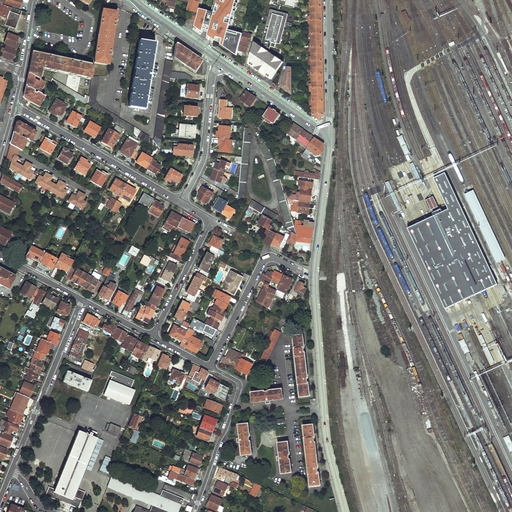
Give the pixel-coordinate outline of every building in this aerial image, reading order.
[(0,0),(0,1),(20,8),(22,0),(0,0)] [(194,0),(194,1),(190,0),(189,0),(187,10),(197,12),(199,2),(201,3),(201,0),(194,0)] [(209,32),(208,36),(216,41),(217,37),(223,39),(222,43),(221,45),(230,51),(230,49),(234,50),(233,52),(237,53),(241,40),(243,33),(238,32),(238,34),(226,31),(227,28),(229,28),(230,24),(232,15),(235,16),(236,11),(234,11),(234,7),(237,8),(238,3),(236,3),(236,0),(217,0),(215,10),(213,10),(213,12),(211,20),(212,20),(209,32)] [(0,3),(0,15),(7,18),(5,24),(15,28),(20,15),(10,11),(7,10),(8,6),(0,3)] [(200,8),(195,26),(199,29),(199,27),(204,28),(208,13),(204,11),(204,10),(200,8)] [(280,44),(288,13),(270,9),(266,26),(269,27),(266,41),(280,44)] [(102,10),(95,62),(109,64),(116,12),(102,10)] [(213,12),(204,10),(204,11),(208,13),(204,28),(199,27),(199,29),(203,32),(203,31),(209,32),(212,20),(211,20),(213,12)] [(249,30),(247,29),(249,23),(246,22),(243,33),(241,40),(250,43),(252,36),(250,34),(248,34),(249,30)] [(8,33),(5,43),(16,47),(18,43),(16,42),(18,37),(8,33)] [(140,40),(129,107),(145,109),(155,43),(140,40)] [(241,40),(238,50),(247,52),(250,43),(241,40)] [(175,43),(173,57),(196,73),(200,73),(202,60),(176,43),(175,43)] [(2,51),(0,56),(11,60),(16,49),(6,45),(5,48),(2,48),(1,51),(2,51)] [(260,54),(261,51),(254,49),(254,48),(252,48),(248,64),(259,66),(260,61),(261,62),(263,55),(260,54)] [(32,53),(28,73),(40,80),(42,67),(91,78),(94,65),(90,64),(32,53)] [(119,118),(118,126),(155,149),(157,150),(159,151),(160,152),(164,119),(165,115),(166,106),(169,83),(170,79),(171,72),(172,62),(165,61),(153,140),(149,138),(149,136),(119,118)] [(282,81),(281,86),(282,86),(282,87),(291,93),(291,72),(290,72),(291,69),(291,68),(290,67),(289,67),(288,67),(287,68),(287,72),(286,72),(284,81),(282,81)] [(171,72),(170,79),(176,79),(191,81),(191,77),(185,73),(171,72)] [(28,73),(25,85),(39,93),(44,82),(40,80),(28,73)] [(89,96),(87,108),(91,110),(118,126),(119,118),(99,106),(95,100),(99,77),(92,76),(89,96)] [(53,79),(49,85),(57,90),(72,99),(75,100),(87,108),(89,96),(85,95),(84,97),(53,79)] [(186,84),(185,97),(198,98),(199,86),(186,84)] [(23,96),(24,99),(27,100),(39,107),(45,96),(39,93),(25,85),(23,96)] [(246,91),(240,100),(250,107),(256,98),(246,91)] [(56,99),(49,112),(54,115),(55,113),(61,116),(67,106),(56,99)] [(221,100),(219,118),(232,119),(233,107),(227,107),(228,100),(221,100)] [(184,106),(183,116),(196,117),(197,107),(184,106)] [(313,107),(310,107),(310,110),(312,112),(313,112),(313,114),(319,118),(324,114),(324,112),(324,107),(313,107)] [(270,108),(264,117),(267,119),(266,121),(271,124),(272,122),(274,124),(280,115),(270,108)] [(72,112),(66,122),(75,127),(81,117),(72,112)] [(16,122),(13,132),(28,140),(30,142),(31,140),(36,131),(22,123),(19,121),(18,121),(16,122)] [(90,122),(84,131),(94,137),(100,128),(90,122)] [(180,124),(179,137),(195,138),(195,126),(180,124)] [(294,124),(288,133),(298,140),(304,131),(297,126),(294,124)] [(218,132),(217,139),(219,139),(231,140),(233,127),(230,127),(221,126),(220,126),(219,132),(218,132)] [(242,161),(238,200),(244,203),(251,134),(248,134),(249,127),(245,127),(244,141),(242,157),(242,161)] [(109,129),(101,141),(112,147),(119,135),(109,129)] [(304,131),(298,140),(309,147),(314,138),(308,134),(304,131)] [(11,139),(10,145),(19,150),(21,151),(27,141),(28,142),(28,140),(13,132),(11,139)] [(291,231),(296,235),(285,197),(274,158),(261,135),(258,138),(261,143),(259,144),(268,160),(286,223),(284,227),(291,231)] [(46,137),(39,148),(49,154),(55,145),(49,141),(50,140),(46,137)] [(309,147),(303,156),(310,160),(311,158),(309,157),(313,151),(317,154),(323,153),(323,150),(323,144),(318,141),(314,138),(309,147)] [(223,145),(222,151),(233,152),(234,140),(231,140),(219,139),(219,144),(223,145)] [(127,140),(120,151),(124,154),(124,156),(129,158),(136,145),(127,140)] [(177,154),(177,155),(192,156),(193,145),(178,144),(177,148),(173,148),(173,153),(177,154)] [(14,156),(15,157),(17,153),(19,150),(10,145),(8,150),(7,154),(6,159),(10,162),(13,156),(14,156)] [(63,147),(57,158),(67,164),(73,154),(68,151),(68,150),(63,147)] [(142,153),(136,163),(146,168),(151,160),(155,153),(157,150),(155,149),(149,158),(142,153)] [(10,170),(30,181),(34,174),(31,172),(33,167),(27,163),(24,168),(16,164),(19,158),(15,157),(14,156),(11,162),(10,170)] [(81,157),(74,169),(84,175),(91,165),(85,161),(86,160),(81,157)] [(151,160),(146,168),(156,174),(161,166),(151,160)] [(217,163),(215,169),(224,172),(226,166),(230,167),(231,164),(222,161),(221,164),(217,163)] [(171,169),(165,179),(171,183),(173,180),(178,183),(182,176),(171,169)] [(215,169),(211,179),(224,184),(228,179),(227,178),(225,177),(226,172),(224,172),(215,169)] [(97,170),(90,181),(100,187),(107,174),(103,171),(102,172),(97,170)] [(450,209),(409,228),(446,308),(499,283),(446,172),(435,178),(450,209)] [(36,184),(64,200),(68,192),(65,190),(67,185),(60,181),(57,186),(50,182),(53,177),(47,174),(44,179),(40,177),(36,184)] [(2,175),(0,180),(0,181),(17,192),(20,188),(21,186),(2,175)] [(116,179),(109,190),(119,196),(126,185),(116,179)] [(297,201),(311,203),(312,191),(308,190),(308,187),(313,188),(314,188),(315,184),(300,182),(299,188),(302,188),(301,193),(298,193),(298,196),(297,201)] [(126,185),(119,196),(129,201),(135,190),(126,185)] [(202,192),(198,199),(207,204),(213,193),(203,187),(200,192),(202,192)] [(219,198),(213,208),(223,213),(227,206),(229,203),(224,200),(228,194),(220,189),(216,196),(219,198)] [(231,189),(228,194),(235,198),(238,193),(231,189)] [(474,190),(465,194),(497,263),(506,259),(474,190)] [(73,195),(69,202),(84,210),(88,203),(84,201),(87,196),(80,192),(77,197),(73,195)] [(143,194),(136,206),(147,212),(148,211),(154,201),(143,194)] [(14,204),(11,202),(0,196),(0,208),(9,213),(14,204)] [(110,200),(107,205),(112,208),(113,207),(116,200),(111,197),(110,200)] [(427,199),(431,210),(438,207),(434,197),(427,199)] [(11,202),(14,204),(18,206),(20,201),(13,198),(11,202)] [(252,200),(248,206),(262,214),(271,220),(274,221),(277,215),(252,200)] [(148,211),(158,217),(163,208),(158,205),(158,203),(154,201),(148,211)] [(289,201),(290,205),(294,205),(294,206),(295,203),(300,204),(299,213),(310,214),(311,203),(297,201),(289,201)] [(292,212),(299,213),(300,204),(295,203),(294,206),(294,205),(294,207),(292,207),(292,212)] [(227,206),(223,213),(231,218),(235,210),(227,206)] [(172,212),(166,222),(173,225),(177,227),(177,226),(182,218),(172,212)] [(262,214),(258,223),(267,228),(270,229),(272,226),(269,224),(271,220),(262,214)] [(182,218),(177,226),(183,229),(181,233),(187,236),(189,232),(190,233),(194,223),(182,217),(182,218)] [(170,230),(173,225),(166,222),(166,223),(165,223),(163,226),(162,228),(169,232),(170,230)] [(296,244),(296,243),(300,242),(311,243),(313,227),(305,226),(295,225),(296,227),(300,227),(299,238),(298,236),(298,235),(296,235),(291,231),(286,243),(296,244)] [(0,242),(5,245),(11,233),(0,227),(0,242)] [(268,234),(263,243),(270,248),(277,233),(270,229),(267,228),(265,232),(268,234)] [(181,237),(176,245),(185,250),(189,241),(186,240),(188,236),(187,236),(181,233),(180,236),(181,237)] [(213,246),(211,250),(219,254),(223,256),(225,252),(219,249),(223,241),(214,236),(210,245),(213,246)] [(132,245),(128,252),(136,257),(139,250),(132,245)] [(171,253),(169,257),(176,260),(178,257),(181,258),(185,250),(176,245),(172,254),(171,253)] [(31,246),(25,257),(31,260),(32,258),(39,262),(44,253),(31,246)] [(207,252),(202,260),(211,264),(215,256),(218,257),(219,254),(211,250),(209,253),(207,252)] [(45,253),(40,262),(51,268),(56,259),(45,253)] [(62,253),(55,266),(56,267),(60,269),(61,269),(67,272),(69,267),(70,267),(73,261),(66,257),(66,256),(62,253)] [(140,254),(136,261),(140,263),(141,262),(146,265),(149,260),(144,257),(144,256),(140,254)] [(169,261),(164,269),(173,274),(177,265),(174,264),(176,260),(169,257),(163,254),(162,258),(169,261)] [(201,270),(199,274),(207,278),(209,274),(207,273),(211,264),(202,260),(198,269),(201,270)] [(71,266),(66,277),(82,286),(88,274),(71,266)] [(105,267),(102,274),(108,276),(111,269),(105,267)] [(0,284),(9,289),(16,276),(7,271),(6,272),(0,268),(0,284)] [(159,277),(157,281),(164,285),(166,280),(169,282),(173,274),(164,269),(160,278),(159,277)] [(223,289),(234,295),(237,288),(236,288),(235,287),(236,286),(238,285),(238,284),(239,285),(244,276),(231,269),(226,280),(223,284),(225,285),(223,289)] [(264,274),(261,280),(265,282),(264,285),(266,286),(267,287),(269,288),(272,281),(280,285),(285,275),(276,271),(274,274),(269,272),(268,275),(264,274)] [(88,274),(82,286),(95,293),(102,282),(88,274)] [(195,275),(190,284),(199,289),(203,280),(206,281),(207,278),(199,274),(198,277),(195,275)] [(280,285),(278,289),(286,293),(293,279),(285,275),(280,285)] [(157,285),(152,294),(161,298),(165,290),(162,288),(164,285),(157,281),(155,285),(157,285)] [(296,281),(289,294),(293,296),(294,297),(294,296),(296,293),(297,293),(302,296),(305,291),(302,290),(305,285),(300,282),(299,283),(296,281)] [(26,282),(20,292),(31,298),(33,295),(35,296),(39,290),(26,282)] [(103,286),(98,295),(108,300),(115,286),(110,283),(107,288),(103,286)] [(189,294),(187,298),(195,302),(197,299),(195,297),(196,294),(199,289),(190,284),(186,293),(189,294)] [(266,290),(275,295),(277,291),(269,288),(267,287),(266,290)] [(41,289),(32,305),(37,307),(44,292),(41,289)] [(119,289),(112,302),(120,306),(123,300),(124,301),(128,294),(119,289)] [(264,289),(258,301),(270,307),(271,304),(275,295),(266,290),(264,290),(264,289)] [(135,290),(125,309),(129,312),(135,300),(139,302),(143,294),(135,290)] [(217,299),(214,303),(225,309),(231,297),(218,290),(214,297),(217,299)] [(48,293),(43,302),(53,308),(58,299),(51,295),(53,292),(51,291),(49,294),(48,293)] [(147,301),(145,305),(152,309),(154,305),(157,306),(161,298),(152,294),(148,302),(147,301)] [(183,300),(178,308),(187,313),(189,308),(196,312),(200,304),(195,302),(187,298),(185,301),(183,300)] [(61,301),(57,311),(67,316),(71,305),(61,301)] [(141,308),(136,317),(148,323),(153,314),(150,312),(152,309),(145,305),(139,302),(137,306),(141,308)] [(221,322),(226,314),(223,312),(225,309),(214,303),(213,307),(210,308),(207,314),(212,317),(219,320),(221,322)] [(177,319),(175,322),(183,326),(185,323),(183,322),(187,313),(178,308),(174,317),(177,319)] [(88,314),(83,323),(93,328),(97,321),(100,322),(103,316),(100,315),(97,319),(88,314)] [(53,316),(49,326),(55,329),(58,323),(63,326),(65,321),(53,316)] [(181,342),(180,345),(197,353),(202,342),(191,336),(195,328),(215,338),(219,331),(217,330),(205,324),(193,318),(188,328),(181,342)] [(217,330),(220,324),(217,323),(210,320),(208,318),(205,324),(217,330)] [(105,325),(102,329),(112,334),(117,326),(112,324),(110,327),(105,325)] [(174,326),(169,336),(181,342),(188,328),(183,326),(182,329),(174,326)] [(117,328),(112,337),(122,342),(127,333),(117,328)] [(269,341),(260,360),(266,363),(281,332),(275,329),(274,332),(269,341)] [(42,339),(52,343),(55,344),(55,345),(57,346),(60,340),(57,339),(59,334),(51,331),(49,335),(48,337),(42,334),(39,338),(42,339)] [(77,334),(69,356),(79,360),(81,355),(86,344),(88,338),(77,334)] [(127,335),(121,346),(131,352),(137,340),(127,335)] [(293,336),(300,397),(310,396),(303,335),(293,336)] [(38,348),(37,351),(47,355),(52,343),(42,339),(38,348)] [(138,341),(131,353),(143,359),(149,347),(138,341)] [(487,342),(482,343),(489,364),(493,362),(487,342)] [(150,347),(145,356),(144,359),(152,363),(153,360),(156,361),(160,351),(150,347)] [(36,351),(34,356),(42,360),(42,359),(45,360),(47,355),(37,351),(36,351)] [(223,357),(221,361),(236,369),(241,359),(243,355),(235,351),(229,353),(227,359),(223,357)] [(163,354),(158,365),(167,369),(171,359),(167,358),(167,356),(163,354)] [(237,369),(248,375),(251,370),(254,372),(256,366),(246,361),(249,356),(244,354),(243,355),(241,359),(242,359),(237,369)] [(32,364),(30,370),(33,372),(34,372),(39,373),(43,363),(36,360),(37,359),(33,358),(30,363),(32,364)] [(85,360),(81,367),(91,371),(92,368),(89,367),(91,363),(85,360)] [(130,365),(127,371),(134,375),(138,369),(130,365)] [(193,365),(189,374),(193,376),(196,371),(198,367),(193,365)] [(25,376),(24,378),(31,381),(32,377),(37,379),(39,375),(33,372),(30,370),(24,368),(22,371),(28,374),(27,377),(25,376)] [(199,373),(197,378),(200,380),(201,378),(205,380),(209,373),(201,369),(199,373)] [(173,370),(169,380),(180,385),(185,375),(173,370)] [(67,371),(63,381),(87,391),(91,381),(67,371)] [(109,380),(104,395),(129,404),(135,390),(130,388),(133,380),(111,371),(109,375),(112,376),(110,380),(109,380)] [(210,380),(205,389),(214,394),(219,384),(210,380)] [(24,382),(20,392),(29,396),(34,386),(24,382)] [(214,394),(214,395),(222,399),(228,388),(219,384),(214,394)] [(252,393),(253,402),(283,399),(282,390),(252,393)] [(17,393),(11,409),(22,414),(29,397),(17,393)] [(208,399),(205,407),(219,412),(220,410),(221,410),(223,404),(208,399)] [(182,405),(179,411),(190,415),(192,409),(182,405)] [(10,417),(8,420),(19,424),(19,425),(24,427),(25,424),(21,422),(24,414),(22,414),(11,409),(10,409),(7,416),(10,417)] [(134,414),(129,426),(134,428),(137,430),(141,420),(146,422),(148,418),(145,417),(139,415),(134,414)] [(205,415),(200,427),(212,431),(216,420),(205,415)] [(8,428),(7,432),(11,434),(13,429),(17,431),(19,426),(6,421),(4,427),(8,428)] [(111,423),(107,432),(118,437),(121,428),(111,423)] [(239,425),(242,454),(252,453),(249,424),(239,425)] [(304,425),(311,486),(320,485),(313,424),(304,425)] [(200,427),(197,436),(208,440),(212,431),(200,427)] [(0,431),(0,443),(9,447),(13,436),(0,431)] [(50,486),(46,495),(79,509),(82,500),(74,496),(85,469),(97,438),(79,431),(55,488),(50,486)] [(97,438),(85,469),(91,471),(104,441),(97,438)] [(278,443),(282,473),(292,472),(288,441),(278,443)] [(212,452),(206,450),(203,456),(210,458),(212,452)] [(193,453),(190,462),(199,466),(201,460),(208,463),(210,458),(203,456),(202,457),(193,453)] [(107,473),(112,459),(105,456),(100,470),(107,473)] [(188,465),(184,475),(194,479),(197,469),(188,465)] [(163,477),(161,480),(174,485),(175,482),(173,481),(174,477),(177,478),(192,484),(194,479),(184,475),(179,473),(171,470),(165,468),(164,470),(170,472),(168,479),(163,477)] [(221,468),(217,478),(221,480),(220,481),(224,482),(227,476),(236,480),(238,476),(221,468)] [(111,478),(106,489),(152,506),(149,511),(147,511),(135,507),(133,511),(177,511),(182,500),(161,492),(160,496),(111,478)] [(219,481),(214,492),(223,496),(228,485),(219,481)] [(256,497),(261,486),(254,483),(249,494),(256,497)] [(213,495),(208,507),(218,511),(223,500),(213,495)]
